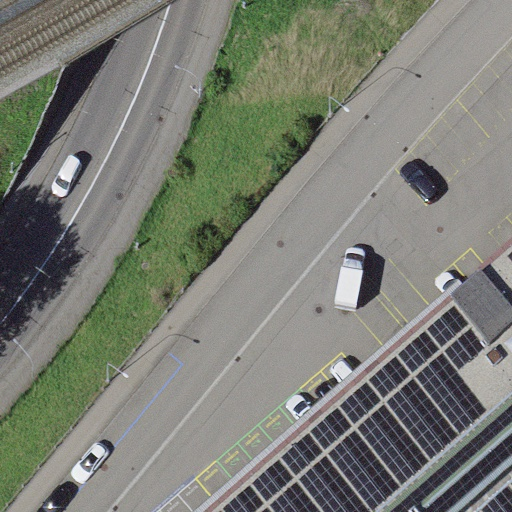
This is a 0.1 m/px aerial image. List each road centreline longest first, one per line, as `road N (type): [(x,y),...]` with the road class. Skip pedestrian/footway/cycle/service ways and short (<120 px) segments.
road 1 (residential): [(75,511),(351,176),(511,5)]
road 2 (tertiary): [(174,0),(92,191),(0,328)]
